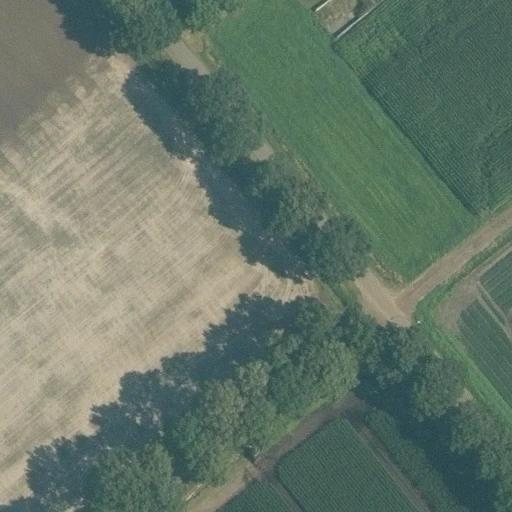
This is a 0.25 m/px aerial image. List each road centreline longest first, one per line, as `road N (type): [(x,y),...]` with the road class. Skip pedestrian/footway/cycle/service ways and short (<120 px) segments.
road 1 (tertiary): [(511,460),(139,0)]
road 2 (track): [(388,308),(124,511)]
road 3 (track): [(388,308),(511,213)]
